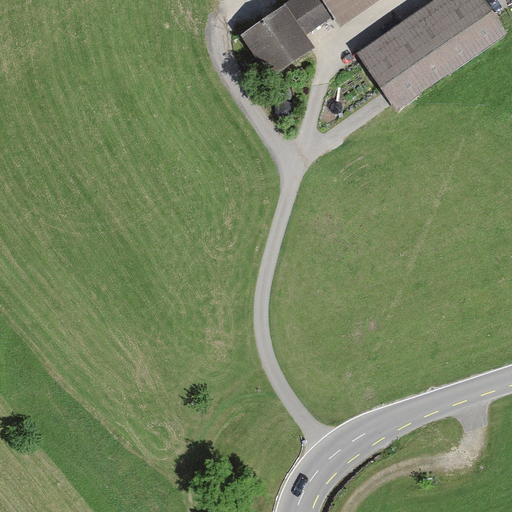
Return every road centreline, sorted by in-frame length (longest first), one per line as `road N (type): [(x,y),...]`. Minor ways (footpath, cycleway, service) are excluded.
road 1 (tertiary): [(511,377),(366,433),(332,455),(295,511)]
road 2 (track): [(473,390),(473,452),(398,472),(352,511)]
road 3 (track): [(271,372),(206,450),(209,511)]
